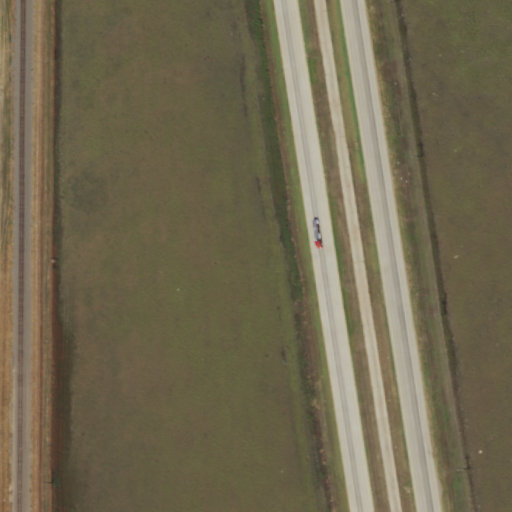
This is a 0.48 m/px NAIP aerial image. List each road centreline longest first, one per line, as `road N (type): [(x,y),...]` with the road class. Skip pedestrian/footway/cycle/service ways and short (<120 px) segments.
road 1 (trunk): [(422,511),(345,0)]
road 2 (trunk): [(284,0),(360,511)]
